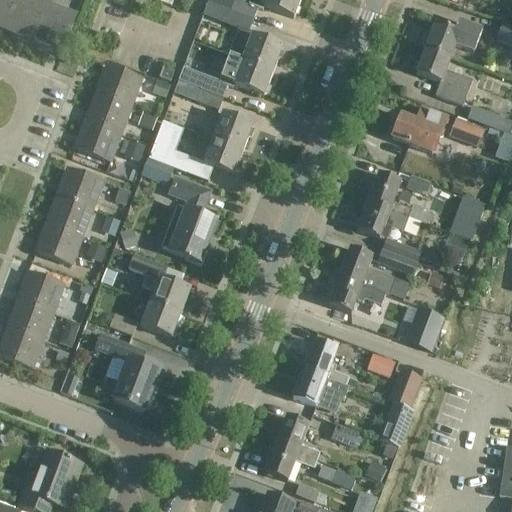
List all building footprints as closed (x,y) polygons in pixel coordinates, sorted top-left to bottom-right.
[(0,0),(0,24),(9,28),(7,32),(8,32),(19,0),(0,0)] [(34,42),(35,42),(49,6),(31,0),(19,0),(8,32),(22,37),(25,34),(36,38),(34,42)] [(160,0),(159,4),(171,8),(174,0),(160,0)] [(223,0),(220,8),(231,13),(231,14),(253,22),(257,11),(262,13),(264,9),(294,20),(301,0),(250,0),(249,6),(235,1),(232,0),(223,0)] [(76,17),(49,6),(35,42),(50,48),(52,44),(63,48),(62,52),(63,53),(76,17)] [(209,8),(205,18),(218,24),(223,14),(209,8)] [(231,14),(226,26),(239,31),(233,45),(228,58),(229,58),(242,63),(273,74),(282,50),(263,43),(252,39),(253,35),(249,34),(253,22),(231,14)] [(425,52),(450,61),(455,48),(473,55),(482,33),(459,24),(455,34),(435,26),(425,52)] [(511,31),(503,28),(497,44),(511,49),(511,31)] [(435,99),(454,106),(462,109),(472,83),(446,73),(450,61),(425,52),(416,76),(441,85),(435,99)] [(228,58),(218,85),(227,88),(228,85),(264,99),(273,74),(242,63),(228,58)] [(100,98),(132,108),(142,82),(106,69),(100,84),(104,87),(100,98)] [(174,73),(163,69),(159,80),(170,84),(174,73)] [(157,83),(152,96),(165,101),(170,88),(157,83)] [(222,100),(200,92),(196,105),(218,113),(222,100)] [(93,114),(89,125),(122,135),(132,108),(100,98),(96,96),(90,111),(93,114)] [(472,109),(467,121),(490,130),(494,118),(472,109)] [(143,116),(138,129),(152,134),(157,121),(143,116)] [(212,141),(243,153),(252,129),(221,117),(212,141)] [(391,141),(410,148),(435,157),(448,122),(436,117),(431,131),(400,119),(391,141)] [(449,139),(471,148),(477,131),(455,122),(449,139)] [(83,141),(79,152),(75,151),(75,152),(110,165),(122,135),(89,125),(85,124),(79,139),(83,141)] [(243,153),(212,141),(203,166),(234,177),(243,153)] [(129,143),(123,160),(139,166),(145,149),(129,143)] [(193,179),(197,166),(176,158),(171,170),(193,179)] [(142,179),(166,188),(172,174),(148,164),(142,179)] [(118,171),(116,177),(132,183),(134,177),(118,171)] [(61,201),(92,213),(102,185),(67,172),(61,187),(65,190),(61,201)] [(378,176),(367,205),(409,221),(435,231),(438,225),(431,222),(433,216),(413,208),(411,212),(394,205),(402,185),(378,176)] [(408,191),(427,198),(431,186),(412,179),(408,191)] [(160,254),(184,263),(188,264),(189,262),(200,266),(216,224),(201,219),(210,195),(175,182),(169,199),(188,206),(185,213),(177,210),(160,254)] [(455,186),(452,193),(461,197),(463,189),(455,186)] [(131,196),(120,192),(114,205),(126,209),(131,196)] [(92,213),(61,201),(57,199),(51,214),(54,217),(50,228),(81,240),(92,213)] [(404,234),(409,221),(367,205),(356,234),(387,245),(393,230),(404,234)] [(467,206),(463,216),(473,220),(477,211),(467,206)] [(120,225),(106,220),(102,234),(115,239),(120,225)] [(71,268),(81,240),(50,228),(46,226),(41,242),(44,244),(40,255),(36,254),(36,255),(71,268)] [(132,231),(120,236),(125,253),(138,249),(132,231)] [(448,238),(442,254),(462,262),(468,245),(448,238)] [(417,267),(420,257),(387,245),(384,254),(417,267)] [(90,246),(85,260),(101,266),(106,251),(96,248),(90,246)] [(350,251),(339,279),(380,295),(385,297),(389,298),(404,304),(410,288),(395,282),(368,272),(372,260),(368,258),(350,251)] [(418,267),(417,267),(384,254),(380,263),(379,262),(378,266),(414,280),(418,267)] [(189,293),(171,286),(162,283),(166,271),(134,259),(129,272),(145,279),(141,289),(154,294),(150,306),(180,317),(189,293)] [(107,272),(101,286),(112,290),(117,275),(107,272)] [(431,275),(426,288),(439,292),(443,279),(431,275)] [(53,316),(64,289),(28,276),(22,291),(25,293),(21,304),(53,316)] [(380,295),(339,279),(328,308),(351,317),(359,296),(377,303),(380,295)] [(82,295),(78,304),(85,307),(89,298),(82,295)] [(15,321),(11,332),(43,344),(53,316),(21,304),(17,303),(12,318),(15,321)] [(141,329),(153,334),(171,341),(180,317),(150,306),(141,329)] [(443,322),(431,317),(417,312),(404,346),(430,356),(443,322)] [(115,318),(110,331),(131,339),(136,326),(115,318)] [(66,323),(63,332),(77,337),(80,328),(66,323)] [(11,332),(7,330),(1,345),(5,348),(1,359),(0,358),(0,359),(32,372),(43,344),(11,332)] [(128,365),(113,403),(143,414),(151,394),(148,393),(154,377),(157,378),(158,375),(140,368),(145,355),(101,339),(96,353),(128,365)] [(303,372),(345,389),(348,381),(334,376),(337,369),(332,367),(337,353),(314,344),(303,372)] [(58,353),(55,362),(65,366),(68,357),(58,353)] [(373,358),(367,373),(389,382),(395,367),(373,358)] [(303,372),(293,402),(311,409),(316,410),(334,417),(345,389),(303,372)] [(389,404),(410,412),(421,382),(400,374),(389,404)] [(77,382),(67,378),(60,396),(71,399),(77,382)] [(351,394),(345,409),(361,415),(367,400),(351,394)] [(392,406),(378,443),(386,446),(398,450),(399,451),(413,414),(392,406)] [(342,416),(337,428),(362,437),(366,425),(342,416)] [(286,419),(275,447),(317,463),(320,455),(301,448),(309,428),(286,419)] [(337,428),(332,443),(357,452),(362,437),(337,428)] [(314,471),(317,463),(275,447),(264,476),(287,485),(295,464),(314,471)] [(511,511),(511,451),(506,451),(499,500),(511,501),(511,509),(510,511),(511,511)] [(26,487),(18,509),(25,511),(50,511),(52,507),(64,511),(65,511),(71,497),(68,496),(78,468),(82,469),(82,468),(47,455),(34,490),(26,487)] [(372,464),(365,478),(380,485),(387,471),(372,464)] [(322,469),(317,481),(333,487),(337,475),(322,469)] [(295,498),(315,506),(319,495),(299,487),(295,498)] [(320,511),(301,505),(299,509),(267,497),(261,511),(320,511)]
